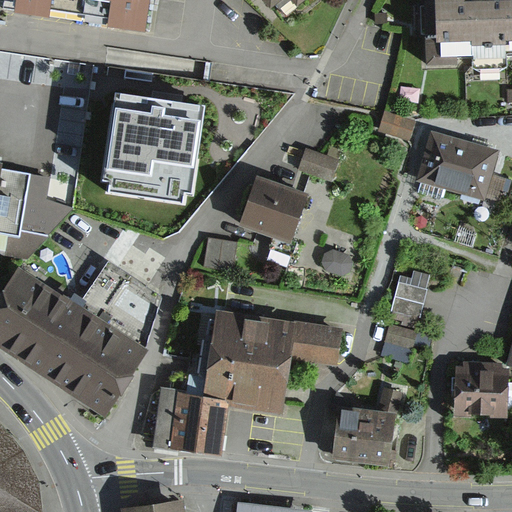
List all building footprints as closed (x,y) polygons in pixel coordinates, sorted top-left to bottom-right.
[(143,32),(147,0),(18,0),(16,13),(143,32)] [(263,0),(270,9),(282,0),(293,0),(297,4),(302,0),(263,0)] [(511,64),(511,0),(420,0),(422,67),(511,64)] [(171,99),(118,91),(105,180),(113,181),(111,190),(182,200),(184,190),(194,192),(207,104),(171,99)] [(375,132),(404,140),(408,124),(379,117),(375,132)] [(487,151),(431,140),(422,184),(479,194),(487,151)] [(300,153),(295,169),(325,179),(330,163),(300,153)] [(0,232),(9,234),(21,236),(32,173),(1,168),(3,158),(0,157),(0,232)] [(51,176),(32,173),(21,236),(9,234),(5,255),(27,258),(72,209),(46,200),(51,176)] [(302,198),(256,180),(239,222),(285,240),(302,198)] [(228,243),(207,242),(205,268),(226,270),(228,243)] [(19,268),(0,298),(0,344),(105,415),(146,349),(138,343),(165,298),(109,259),(76,305),(19,268)] [(427,278),(400,270),(389,310),(416,318),(427,278)] [(333,331),(213,318),(204,398),(272,406),(278,353),(330,358),(333,331)] [(415,333),(387,325),(379,351),(407,360),(415,333)] [(498,370),(456,369),(455,415),(497,416),(498,370)] [(213,400),(156,392),(151,442),(208,450),(213,400)] [(389,409),(337,402),(331,451),(383,457),(389,409)] [(175,511),(174,502),(126,509),(126,511),(175,511)] [(312,511),(239,502),(237,511),(312,511)]
